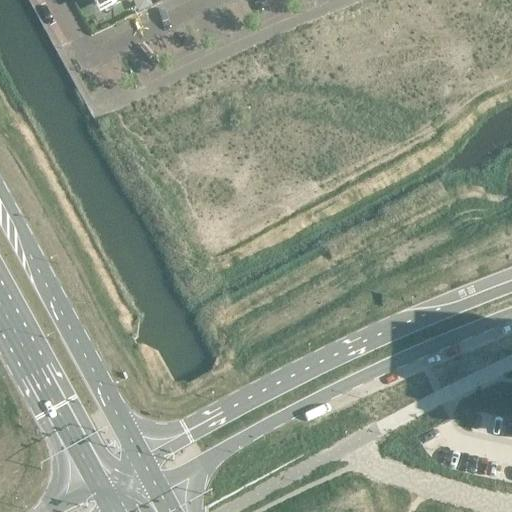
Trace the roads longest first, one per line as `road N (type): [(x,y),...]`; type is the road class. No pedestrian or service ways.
road 1 (residential): [(511,281),(310,367),(138,459)]
road 2 (residential): [(155,489),(311,401),(511,314)]
road 3 (secondary): [(138,459),(0,192)]
road 4 (residential): [(216,0),(88,60),(54,0)]
road 5 (secondary): [(0,311),(95,484)]
